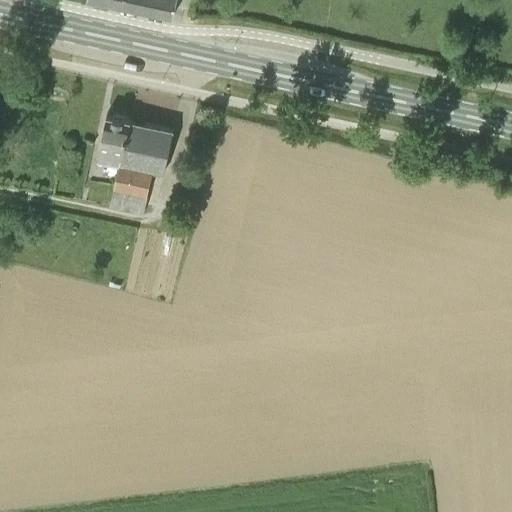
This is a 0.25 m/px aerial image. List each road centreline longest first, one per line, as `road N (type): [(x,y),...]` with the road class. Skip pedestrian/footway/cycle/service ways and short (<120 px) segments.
road 1 (primary): [(511,126),(0,15)]
road 2 (track): [(0,191),(141,219),(160,206)]
